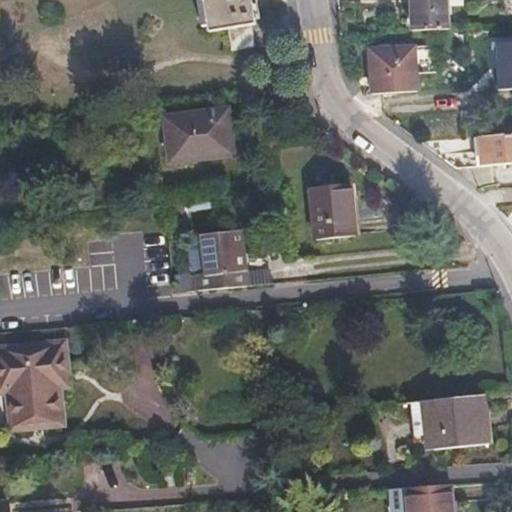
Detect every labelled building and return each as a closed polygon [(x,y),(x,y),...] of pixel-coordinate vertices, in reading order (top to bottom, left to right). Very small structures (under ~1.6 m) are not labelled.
[(209,0),(214,27),(234,23),(238,45),(258,41),(255,19),(260,18),(256,0),(209,0)] [(460,7),(459,0),(408,0),(410,33),(445,32),(444,7),(460,7)] [(491,88),(511,87),(511,45),(491,46),(491,88)] [(416,93),(412,49),(367,50),(370,95),(416,93)] [(174,162),(228,155),(237,154),(232,111),(169,119),(174,162)] [(511,167),(511,135),(480,138),(482,169),(511,167)] [(354,233),(349,186),(311,190),(316,237),(354,233)] [(203,215),(204,223),(207,256),(197,257),(200,290),(250,286),(243,211),(203,215)] [(188,273),(172,274),(173,291),(189,290),(188,273)] [(70,369),(70,367),(68,340),(0,347),(0,377),(1,390),(11,389),(15,427),(66,421),(60,370),(70,369)] [(490,443),(486,392),(424,399),(428,435),(434,435),(436,449),(490,443)] [(462,511),(461,480),(411,484),(413,511),(462,511)]
